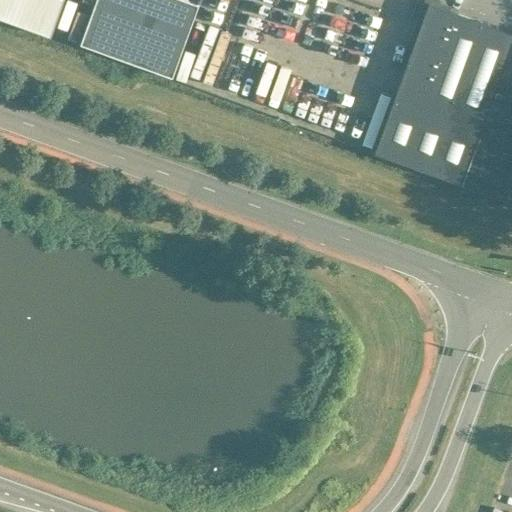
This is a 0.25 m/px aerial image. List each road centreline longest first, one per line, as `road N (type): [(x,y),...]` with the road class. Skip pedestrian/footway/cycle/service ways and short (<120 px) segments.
road 1 (tertiary): [(476,286),(0,113)]
road 2 (tertiary): [(476,286),(418,450),(380,511)]
road 3 (tertiary): [(423,511),(511,300)]
